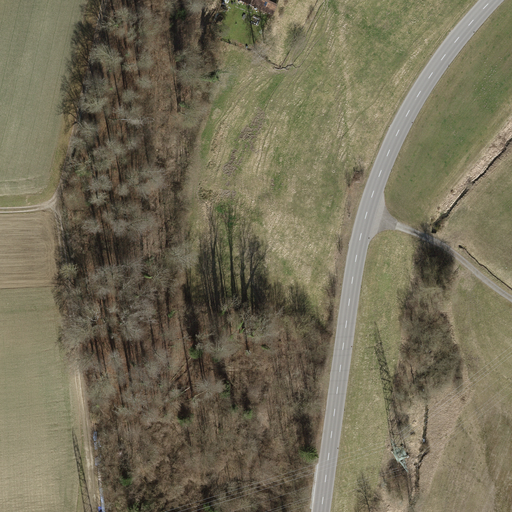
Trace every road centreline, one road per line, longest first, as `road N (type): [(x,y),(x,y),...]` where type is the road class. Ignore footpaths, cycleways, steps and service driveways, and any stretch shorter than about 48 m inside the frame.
road 1 (tertiary): [(324,511),(350,295),(376,180),(426,81),(491,0)]
road 2 (track): [(0,208),(58,208),(106,0)]
road 3 (track): [(366,216),(440,244),(511,298)]
